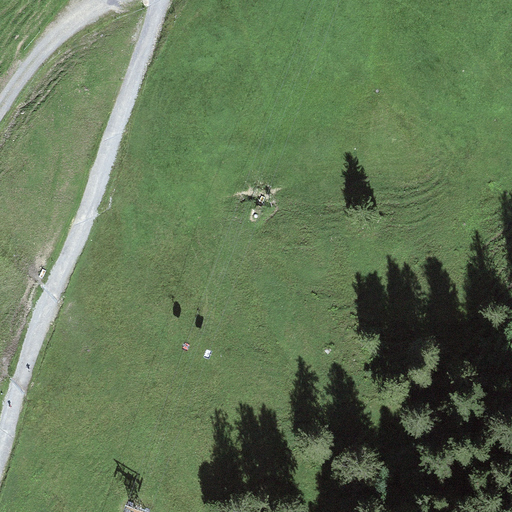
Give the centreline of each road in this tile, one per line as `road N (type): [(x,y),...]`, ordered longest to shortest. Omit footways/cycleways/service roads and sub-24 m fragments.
road 1 (track): [(0,450),(159,0)]
road 2 (track): [(104,0),(35,57),(0,108)]
